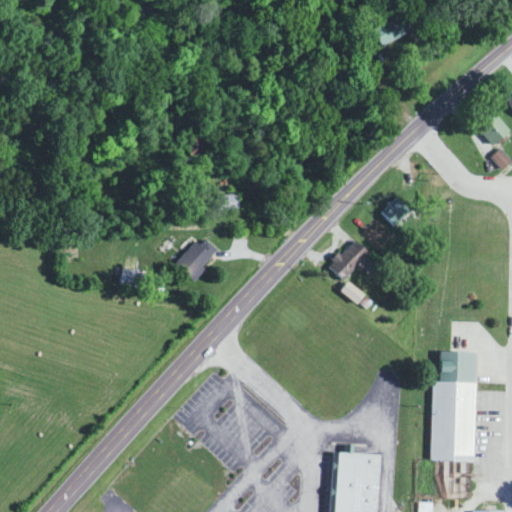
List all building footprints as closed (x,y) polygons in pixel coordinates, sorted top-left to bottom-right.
[(377,48),(410,32),(401,15),(368,31),(377,48)] [(487,148),(507,137),(496,118),(476,130),(487,148)] [(508,163),(497,152),(488,161),(499,172),(508,163)] [(237,197),(216,197),(216,213),(237,212),(237,197)] [(391,228),(408,212),(394,198),(377,214),(391,228)] [(366,253),(350,239),(326,269),(342,282),(366,253)] [(187,284),(203,278),(199,265),(214,259),(209,244),(177,256),(187,284)] [(121,290),(146,288),(145,273),(120,274),(121,290)] [(361,296),(346,284),(339,293),(354,305),(361,296)] [(430,383),(429,462),(473,463),(475,353),(437,352),(437,383),(430,383)] [(330,511),(333,453),(376,454),(373,511),(330,511)]
